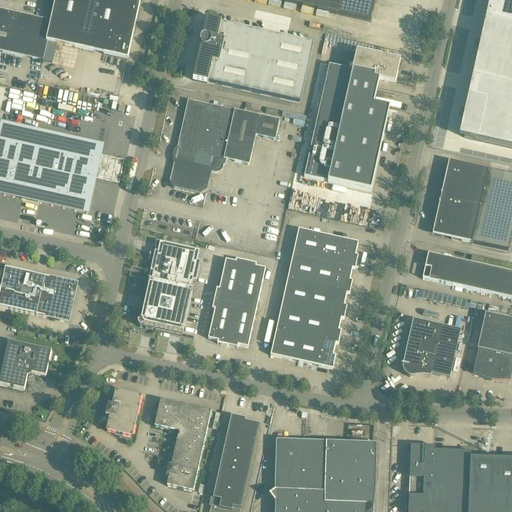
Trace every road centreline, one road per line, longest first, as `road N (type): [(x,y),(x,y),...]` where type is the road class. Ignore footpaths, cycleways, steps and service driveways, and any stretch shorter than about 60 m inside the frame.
road 1 (unclassified): [(359,409),(450,0)]
road 2 (unclassified): [(359,409),(97,354)]
road 3 (unclassified): [(117,261),(174,0)]
road 4 (unclassified): [(511,416),(359,409)]
road 5 (unknown): [(401,511),(406,435),(447,429),(454,414)]
